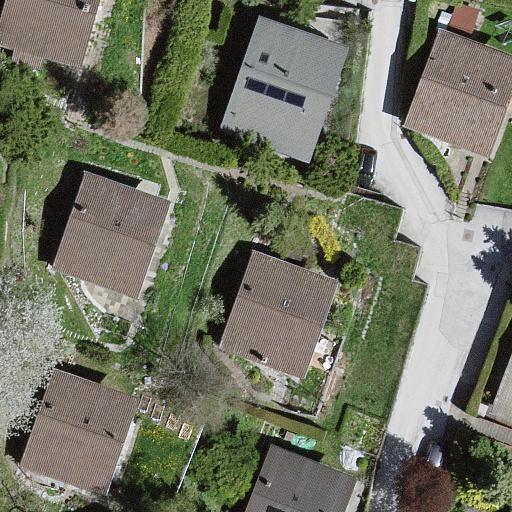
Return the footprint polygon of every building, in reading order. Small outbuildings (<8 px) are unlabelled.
[(0,0),(0,53),(66,74),(82,0),(0,0)] [(343,47),(245,15),(205,132),(297,166),(343,47)] [(511,63),(511,55),(429,30),(397,126),(482,157),(511,63)] [(156,199),(71,178),(45,278),(128,305),(156,199)] [(328,281),(245,255),(210,349),(289,375),(328,281)] [(511,320),(475,411),(511,424),(511,320)] [(128,392),(39,364),(4,463),(91,495),(128,392)] [(332,511),(349,470),(250,446),(229,511),(332,511)]
